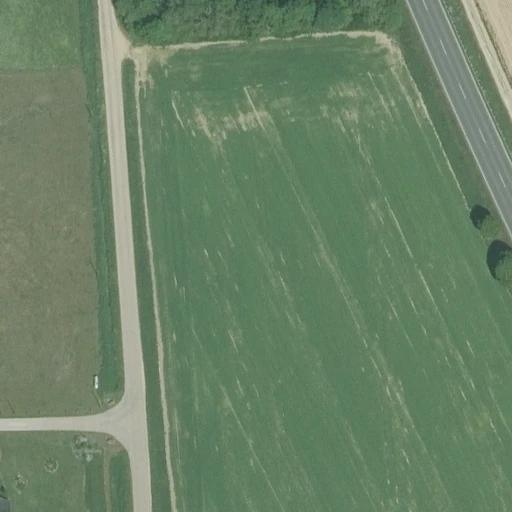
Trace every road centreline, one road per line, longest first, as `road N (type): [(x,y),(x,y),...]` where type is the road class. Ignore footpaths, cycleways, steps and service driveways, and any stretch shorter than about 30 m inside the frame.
road 1 (residential): [(142,511),(104,0)]
road 2 (primary): [(421,0),(511,204)]
